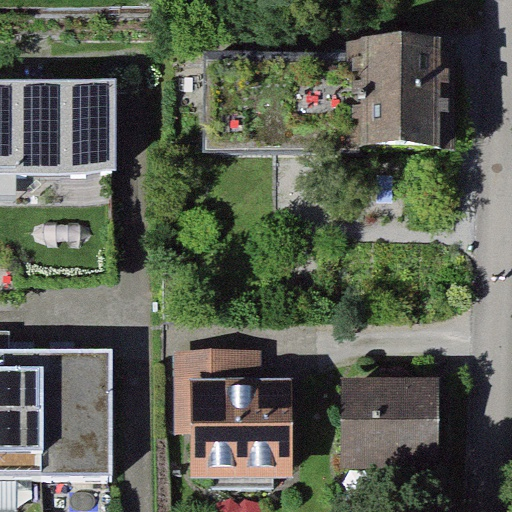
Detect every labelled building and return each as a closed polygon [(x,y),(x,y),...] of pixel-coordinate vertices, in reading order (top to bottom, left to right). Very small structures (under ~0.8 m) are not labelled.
[(433,55),(203,59),(205,154),(434,151),(433,55)] [(114,86),(0,86),(0,214),(115,214),(114,86)] [(120,362),(0,360),(0,488),(118,490),(120,362)] [(413,368),(326,378),(337,479),(424,470),(413,368)] [(290,369),(184,374),(190,494),(296,489),(290,369)]
